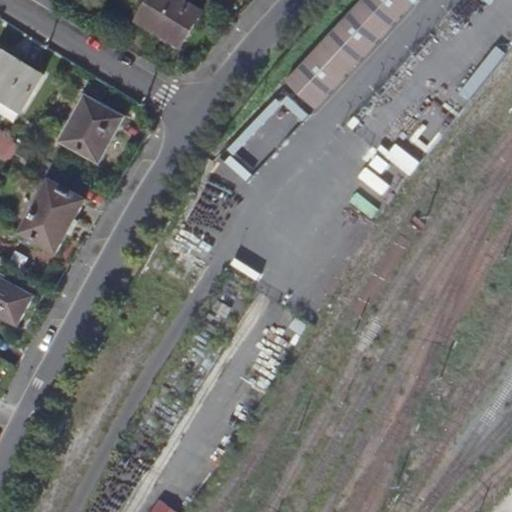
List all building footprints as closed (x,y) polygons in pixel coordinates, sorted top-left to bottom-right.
[(177,48),(199,14),(177,0),(146,0),(128,30),(148,43),(154,33),(177,48)] [(410,0),(361,0),(286,81),(316,108),(414,3),(410,0)] [(40,74),(0,47),(0,98),(17,110),(40,74)] [(124,111),(85,86),(60,126),(99,152),(124,111)] [(0,126),(0,151),(11,160),(23,144),(0,126)] [(85,192),(53,173),(23,224),(55,243),(85,192)] [(0,307),(14,316),(31,289),(0,271),(0,307)] [(177,511),(162,501),(154,511),(177,511)]
